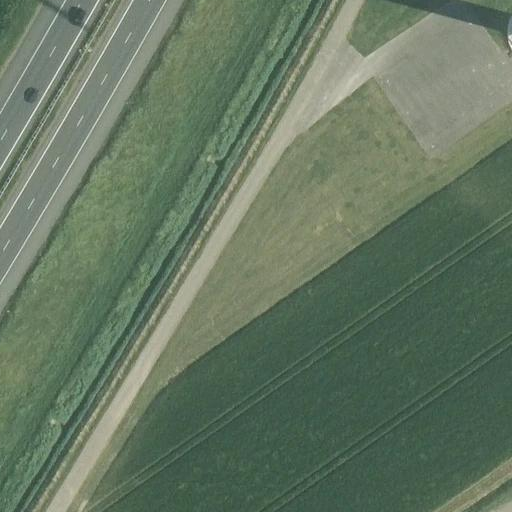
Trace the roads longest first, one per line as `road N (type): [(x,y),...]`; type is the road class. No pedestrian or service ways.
road 1 (motorway): [(0,255),(154,0)]
road 2 (motorway): [(70,0),(0,119)]
